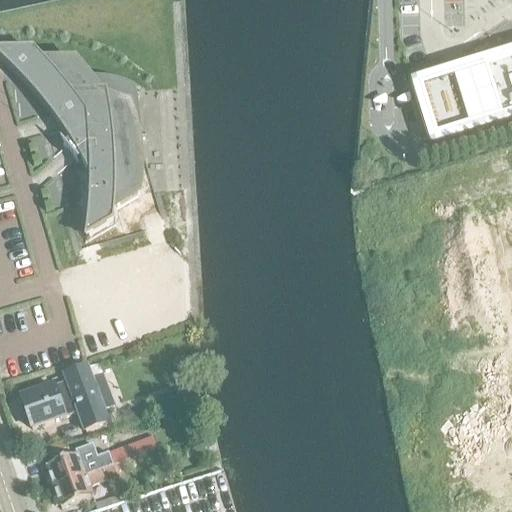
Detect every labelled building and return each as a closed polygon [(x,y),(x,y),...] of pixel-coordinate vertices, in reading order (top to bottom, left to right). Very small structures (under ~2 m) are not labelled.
[(472,73),(420,88),(436,141),(473,130),(474,133),(483,131),(482,126),(511,117),(511,52),(470,66),(472,73)] [(141,163),(141,156),(141,151),(140,142),(140,132),(138,122),(137,113),(136,108),(135,102),(133,97),(132,93),(127,91),(123,89),(118,87),(113,86),(108,85),(103,84),(99,83),(94,83),(89,83),(75,67),(48,67),(40,60),(0,60),(0,62),(13,74),(19,80),(24,85),(30,91),(35,97),(40,104),(46,110),(52,118),(58,125),(62,132),(67,139),(70,144),(65,149),(76,161),(79,158),(87,173),(91,179),(91,189),(90,204),(88,228),(86,242),(114,225),(116,209),(138,197),(139,192),(139,188),(140,183),(140,179),(141,171),(141,163)] [(443,189),(443,190),(443,191),(443,192),(443,193),(443,194),(481,354),(481,355),(482,355),(482,356),(482,357),(483,357),(483,358),(483,359),(484,359),(484,360),(485,361),(485,362),(486,362),(487,363),(488,363),(488,364),(489,364),(490,364),(490,365),(491,365),(492,365),(493,366),(494,366),(495,366),(496,366),(497,366),(498,366),(499,366),(500,366),(511,362),(511,161),(455,175),(454,175),(453,175),(452,176),(451,176),(450,177),(449,177),(449,178),(448,178),(448,179),(447,179),(447,180),(446,181),(445,182),(445,183),(444,184),(444,185),(444,186),(443,187),(443,188),(443,189)] [(108,426),(96,392),(88,369),(66,377),(69,384),(22,401),(27,414),(23,415),(28,429),(31,428),(32,431),(66,420),(79,415),(85,434),(108,426)] [(66,446),(50,452),(54,462),(70,457),(66,446)] [(47,471),(55,491),(113,469),(141,458),(137,447),(109,457),(110,459),(99,463),(96,455),(91,452),(82,455),(80,461),(79,459),(47,471)] [(113,469),(55,491),(62,511),(93,500),(90,489),(117,479),(113,469)] [(110,502),(95,507),(97,511),(102,511),(126,504),(124,496),(109,501),(110,502)]
